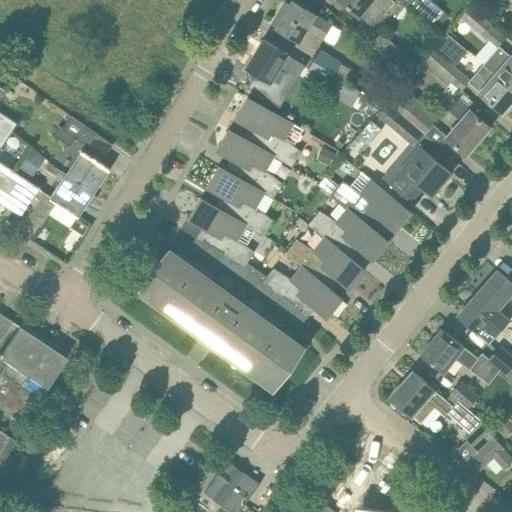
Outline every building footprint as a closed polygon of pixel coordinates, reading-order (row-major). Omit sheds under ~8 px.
[(282,7),(271,25),(298,41),(306,28),(323,39),(331,25),(315,15),(316,14),(292,0),(286,10),(282,7)] [(340,0),(373,26),(393,1),(391,0),(340,0)] [(443,10),(430,0),(409,0),(408,2),(433,22),(443,10)] [(481,35),(491,22),(471,5),(460,17),(481,35)] [(418,63),(380,32),(371,43),(408,74),(418,63)] [(445,78),(468,51),(445,32),(423,59),(445,78)] [(287,54),(288,53),(264,39),(247,67),(271,81),(281,65),(294,73),(301,62),(287,54)] [(511,87),(511,55),(500,45),(484,63),(511,87)] [(320,50),(314,60),(335,73),(349,81),(349,80),(355,84),(360,76),(354,72),(355,71),(341,63),(341,62),(320,50)] [(335,73),(314,60),(308,71),(328,84),(335,73)] [(511,104),(511,87),(484,63),(468,82),(503,112),(509,104),(511,104)] [(386,101),(387,102),(424,133),(438,115),(403,85),(403,86),(400,84),(391,93),(392,94),(386,101)] [(230,129),(292,167),(302,150),(284,137),(292,123),(249,97),(248,98),(249,99),(238,117),(237,118),(249,125),(243,136),(230,129)] [(466,154),(490,127),(458,99),(448,111),(460,121),(446,137),(466,154)] [(377,114),(414,144),(424,133),(387,102),(377,114)] [(21,215),(34,196),(38,189),(39,188),(0,162),(0,147),(17,122),(0,111),(0,197),(22,212),(21,214),(21,215)] [(75,138),(87,146),(96,132),(71,116),(62,128),(58,126),(52,135),(70,147),(75,138)] [(371,120),(352,144),(362,153),(382,129),(371,120)] [(273,155),(292,167),(230,129),(230,130),(230,131),(219,149),(219,148),(218,150),(231,157),(224,168),(221,166),(220,166),(274,198),(283,182),(265,169),(273,155)] [(423,187),(432,194),(451,172),(419,145),(411,154),(407,149),(392,166),(399,172),(389,183),(410,201),(423,187)] [(19,169),(30,175),(43,155),(33,149),(19,169)] [(81,151),(66,174),(94,193),(110,169),(81,151)] [(215,205),(202,197),(264,235),(273,219),(255,206),(263,192),(273,198),(274,198),(220,166),(220,167),(221,168),(210,186),(209,185),(208,187),(221,194),(215,205)] [(362,172),(351,186),(342,180),(331,195),(376,231),(384,221),(395,230),(397,229),(396,228),(409,212),(410,212),(411,211),(362,172)] [(94,193),(66,174),(51,197),(38,189),(34,196),(53,208),(57,202),(79,216),(94,193)] [(338,221),(320,209),(308,224),(353,260),(361,250),(373,259),(374,258),(373,257),(386,240),(387,241),(388,240),(376,231),(331,195),(348,209),(338,221)] [(244,224),(264,235),(202,197),(201,199),(202,199),(191,218),(190,217),(189,219),(202,226),(196,237),(245,266),(248,262),(255,250),(237,237),(244,224)] [(77,217),(70,227),(83,235),(89,225),(77,217)] [(297,238),(285,253),(342,298),(331,288),(338,278),(350,288),(351,286),(350,286),(363,269),(364,270),(365,268),(353,260),(308,224),(325,238),(316,250),(297,238)] [(257,269),(248,262),(245,266),(196,237),(189,249),(187,248),(186,249),(203,257),(212,261),(225,268),(241,278),(247,283),(257,269)] [(201,273),(172,252),(147,286),(158,294),(154,299),(155,300),(156,299),(171,311),(170,311),(172,312),(176,306),(187,314),(182,320),(184,321),(184,320),(201,333),(202,334),(204,332),(215,340),(214,343),(215,344),(215,343),(232,355),(232,356),(233,357),(237,351),(248,359),(244,365),(246,366),(246,365),(261,376),(261,377),(262,378),(266,373),(277,381),(302,346),(273,325),(269,332),(196,279),(201,273)] [(274,267),(267,276),(261,282),(307,317),(315,307),(327,316),(328,315),(327,315),(340,298),(341,299),(342,298),(285,253),(302,267),(293,279),(274,267)] [(267,276),(257,269),(247,283),(261,294),(274,305),(286,317),(299,331),(300,330),(298,328),(307,317),(261,282),(267,276)] [(511,294),(511,282),(498,270),(478,293),(496,308),(510,293),(511,294)] [(509,320),(496,308),(478,293),(458,315),(489,343),(509,320)] [(26,330),(10,320),(0,334),(0,365),(11,373),(0,388),(0,425),(20,438),(34,416),(35,416),(44,402),(47,404),(78,357),(63,346),(62,348),(59,352),(50,346),(53,340),(52,339),(51,340),(40,332),(41,332),(39,330),(31,342),(22,336),(26,330)] [(462,345),(443,329),(423,355),(442,370),(443,368),(452,374),(460,362),(469,369),(477,357),(462,345)] [(489,358),(511,378),(511,356),(500,346),(489,358)] [(445,416),(453,406),(413,371),(412,372),(413,373),(405,382),(404,381),(391,397),(421,423),(435,407),(445,416)] [(462,380),(451,393),(469,409),(480,396),(462,380)] [(467,439),(451,455),(462,464),(491,434),(494,432),(483,420),(465,437),(467,439)] [(0,459),(4,462),(17,441),(0,431),(0,459)] [(511,456),(491,434),(462,464),(476,475),(494,458),(504,469),(511,461),(511,456)] [(227,460),(204,492),(232,511),(239,511),(260,483),(227,460)]
